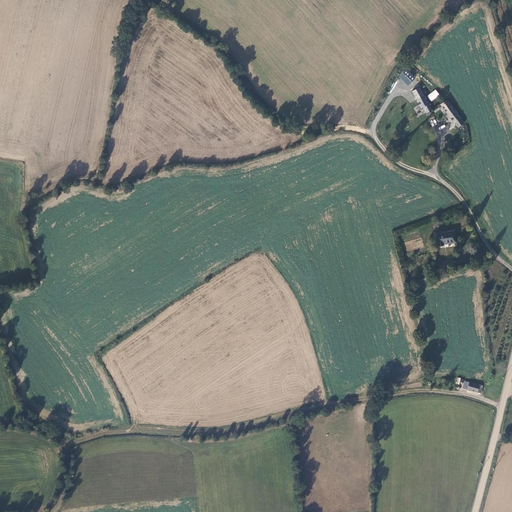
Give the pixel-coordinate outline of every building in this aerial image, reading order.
[(409,80),(401,73),(395,79),(404,87),(409,80)] [(435,89),(427,96),(432,101),(440,94),(435,89)] [(419,108),(424,116),(426,113),(425,112),(428,109),(421,97),(419,98),(417,93),(410,97),(417,109),(419,108)] [(451,123),(457,119),(443,99),(437,104),(451,123)] [(442,145),(440,146),(444,153),(449,150),(445,143),(442,145)] [(449,244),(447,232),(429,234),(430,248),(437,247),(437,245),(449,244)] [(477,386),(464,383),(462,390),(476,393),(477,386)]
